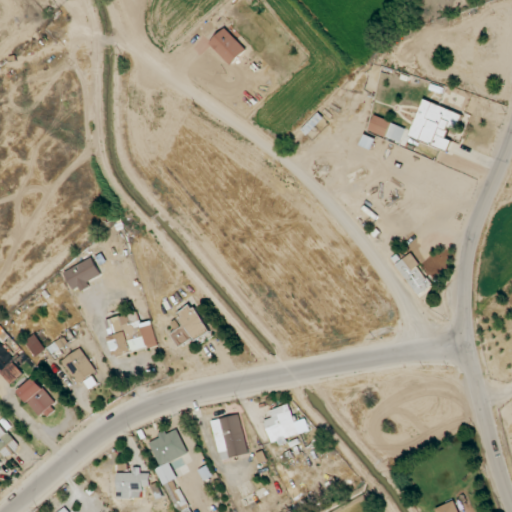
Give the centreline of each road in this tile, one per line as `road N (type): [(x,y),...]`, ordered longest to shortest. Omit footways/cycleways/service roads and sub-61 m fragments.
road 1 (residential): [(468,344),(155,401),(114,423),(8,511)]
road 2 (residential): [(135,49),(303,176),(397,290),(428,351)]
road 3 (tertiary): [(468,344),(470,245),(511,138)]
road 4 (tertiary): [(511,510),(468,344)]
